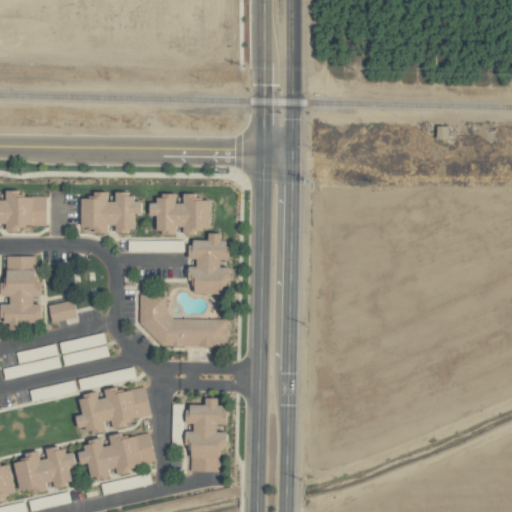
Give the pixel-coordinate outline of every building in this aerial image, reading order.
[(47,196),(20,195),(21,190),(7,189),(7,199),(0,199),(0,222),(7,223),(7,230),(21,230),(21,225),(46,225),(47,196)] [(82,197),(82,227),(95,227),(95,232),(109,233),(109,224),(116,224),(116,231),(135,231),(136,213),(143,213),(143,200),(136,200),(136,192),(117,192),(116,201),(109,201),(109,191),(95,191),(95,198),(82,197)] [(211,199),(198,199),(198,192),(185,192),(185,202),(177,202),(177,193),(158,193),(158,202),(150,202),(150,214),(158,214),(158,233),(177,233),(177,226),(184,226),(184,233),(198,233),(198,227),(211,227),(211,199)] [(192,293),(224,293),(224,279),(230,280),(230,267),(221,267),(221,259),(229,259),(230,240),(222,239),(222,232),(209,232),(209,239),(191,239),(191,258),(197,258),(197,266),(192,266),(192,293)] [(36,255),(7,256),(7,282),(1,282),(1,296),(11,296),(11,303),(1,304),(2,322),(10,322),(10,330),(23,329),(23,322),(41,322),(41,304),(34,304),(34,296),(42,296),(42,282),(36,282),(36,255)] [(158,346),(227,346),(228,318),(166,318),(166,294),(140,294),(140,331),(159,331),(158,346)] [(53,322),(77,316),(73,299),(49,305),(53,322)] [(151,415),(145,386),(119,391),(118,386),(105,389),(106,397),(99,399),(98,392),(80,396),(84,414),(77,415),(80,433),(106,428),(105,422),(112,420),(114,429),(127,426),(126,420),(151,415)] [(221,471),(220,444),(227,444),(227,431),(218,431),(218,424),(226,424),(226,404),(219,404),(219,397),(206,397),(206,404),(188,404),(188,423),(194,423),(194,431),(189,431),(189,471),(221,471)] [(155,460),(155,455),(149,432),(125,438),(123,432),(110,435),(112,444),(104,446),(102,438),(85,442),(85,450),(78,452),(82,465),(88,463),(92,477),(108,477),(110,477),(110,471),(117,471),(155,460)] [(20,494),(47,489),(46,482),(53,481),(54,487),(73,483),(70,465),(76,465),(74,452),(66,453),(65,446),(47,449),(48,458),(41,459),(40,453),(14,458),(20,494)] [(0,496),(15,494),(10,463),(0,465),(0,496)]
